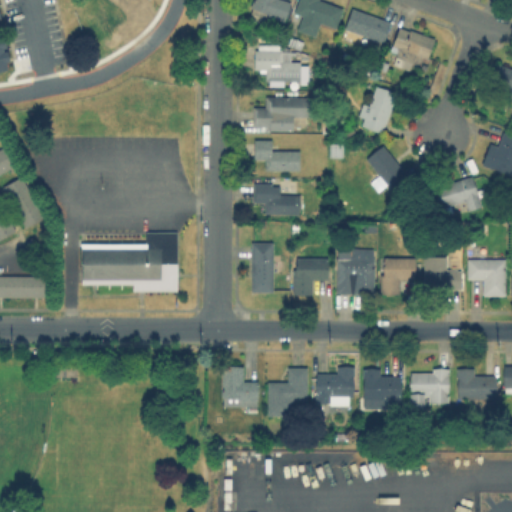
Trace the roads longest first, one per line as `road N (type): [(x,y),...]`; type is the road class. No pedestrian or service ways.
road 1 (residential): [(217,330),(218,0)]
road 2 (residential): [(511,331),(217,330)]
road 3 (residential): [(217,330),(64,329)]
road 4 (residential): [(441,134),(482,20)]
